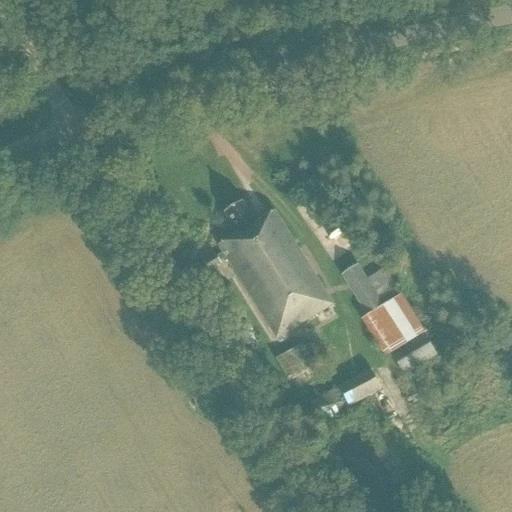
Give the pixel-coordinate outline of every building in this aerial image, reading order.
[(275,341),(331,306),(274,212),(255,223),(242,202),(224,213),(237,234),(218,246),(222,254),(215,258),(214,256),(204,262),(208,270),(219,264),(218,263),(225,259),(275,341)] [(366,317),(381,308),(356,267),(341,276),(366,317)] [(324,331),(300,345),(313,366),(315,370),(338,356),(324,331)] [(404,376),(437,356),(425,335),(392,355),(404,376)] [(313,366),(300,345),(274,360),(285,378),(288,376),(290,379),(313,366)] [(379,391),(369,372),(314,401),(324,420),(379,391)]
